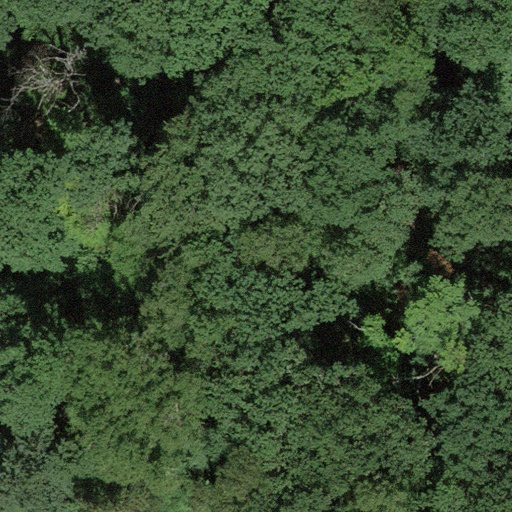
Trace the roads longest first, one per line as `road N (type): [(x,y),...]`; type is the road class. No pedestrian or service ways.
road 1 (track): [(511,298),(425,192),(300,0)]
road 2 (track): [(280,511),(345,455),(451,397),(511,382)]
road 3 (track): [(425,192),(484,0)]
